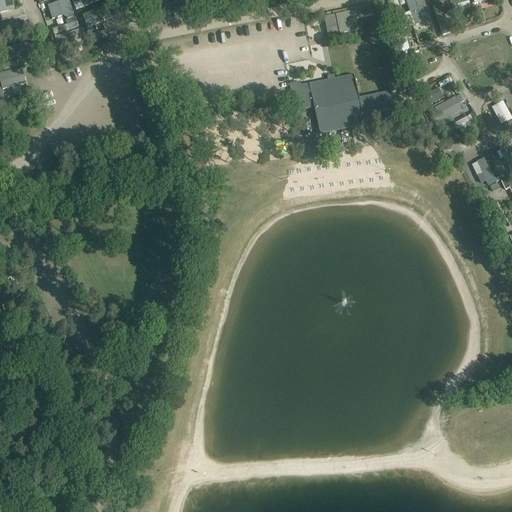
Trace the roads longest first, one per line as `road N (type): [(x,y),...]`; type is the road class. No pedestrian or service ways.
road 1 (unknown): [(18,235),(64,304),(96,376),(107,431),(103,511)]
road 2 (unknown): [(296,41),(166,71),(137,39)]
